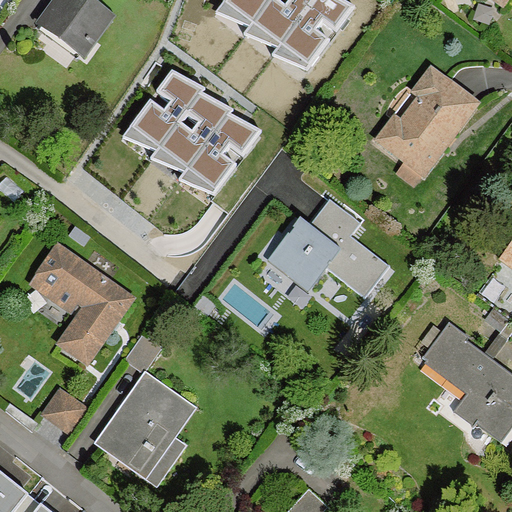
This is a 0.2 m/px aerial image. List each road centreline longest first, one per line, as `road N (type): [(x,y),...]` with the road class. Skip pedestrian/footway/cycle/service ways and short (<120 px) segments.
road 1 (residential): [(181,284),(0,148)]
road 2 (residential): [(110,511),(0,426)]
